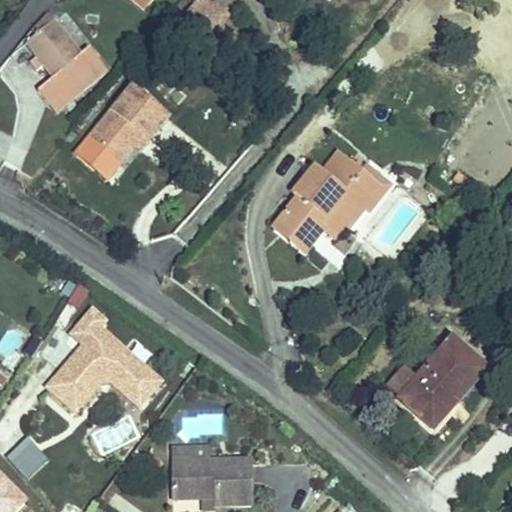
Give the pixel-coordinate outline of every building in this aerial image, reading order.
[(132,0),(144,10),(153,0),(132,0)] [(53,23),(36,37),(26,45),(37,58),(30,63),(37,71),(43,66),(53,79),(37,92),(55,114),(82,91),(83,92),(107,73),(89,50),(80,57),(53,23)] [(499,42),(482,30),(473,43),(490,55),(499,42)] [(119,166),(134,148),(141,140),(146,144),(168,118),(133,89),(89,141),(119,166)] [(141,140),(134,148),(139,152),(146,144),(141,140)] [(381,189),(361,173),(337,154),(320,174),(315,170),(293,197),(298,201),(277,226),(294,239),(289,246),(303,257),(323,233),(332,241),(343,227),(347,230),(381,189)] [(361,173),(381,189),(364,210),(368,214),(389,188),(365,168),(361,173)] [(294,239),(277,226),(272,232),(289,246),(294,239)] [(80,308),(88,290),(74,284),(67,301),(80,308)] [(83,348),(47,390),(75,415),(101,386),(100,381),(111,380),(111,385),(128,401),(138,389),(149,399),(161,386),(100,331),(106,325),(92,313),(71,338),(83,348)] [(23,354),(33,360),(43,343),(34,337),(23,354)] [(451,343),(413,386),(409,390),(399,401),(433,431),(485,373),(451,343)] [(399,401),(409,390),(413,386),(401,376),(388,391),(399,401)] [(128,401),(139,411),(149,399),(138,389),(128,401)] [(209,451),(174,451),(174,501),(204,500),(216,500),(216,508),(217,508),(251,508),(251,464),(209,464),(209,451)] [(204,500),(203,511),(217,511),(217,508),(216,508),(216,500),(204,500)]
